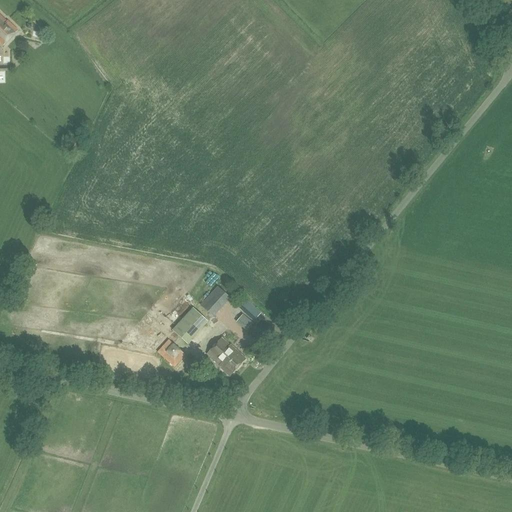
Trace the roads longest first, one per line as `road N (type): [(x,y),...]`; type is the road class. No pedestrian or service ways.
road 1 (unclassified): [(232,415),(509,72)]
road 2 (unclassified): [(511,480),(232,415)]
road 3 (unclassified): [(232,415),(0,368)]
